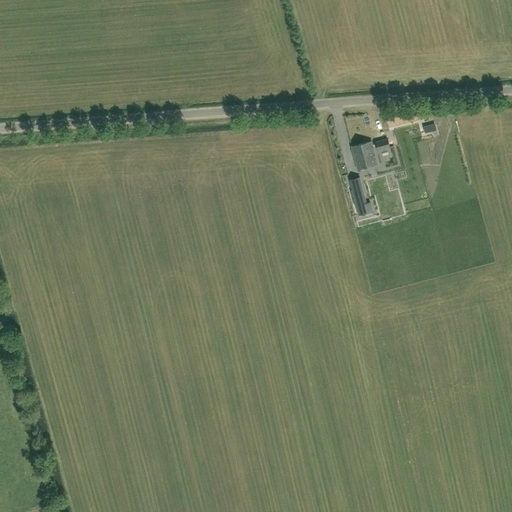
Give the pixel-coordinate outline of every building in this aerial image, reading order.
[(424,125),(425,132),(437,129),(435,123),(424,125)] [(378,151),(390,148),(388,139),(376,142),(378,151)] [(357,170),(378,164),(372,141),(351,147),(357,170)] [(362,178),(365,188),(372,186),(369,176),(362,178)] [(350,180),(352,189),(357,206),(359,215),(369,212),(366,204),(362,186),(359,177),(350,180)]
